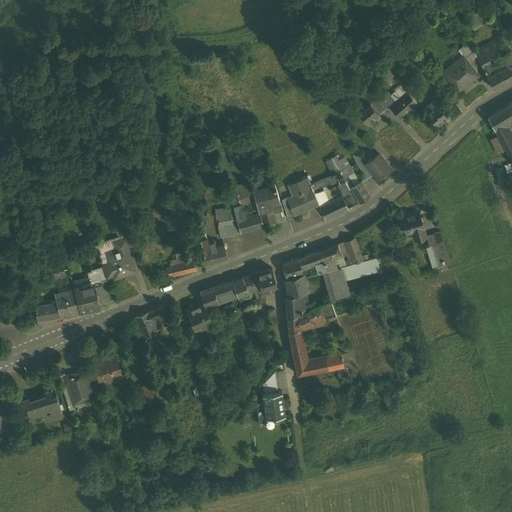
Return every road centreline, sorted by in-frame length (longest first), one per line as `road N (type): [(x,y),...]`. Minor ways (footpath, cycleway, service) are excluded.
road 1 (track): [(144,511),(511,434)]
road 2 (secondary): [(511,89),(349,224),(273,254)]
road 3 (secondary): [(273,254),(29,351)]
road 4 (residential): [(273,254),(297,425)]
